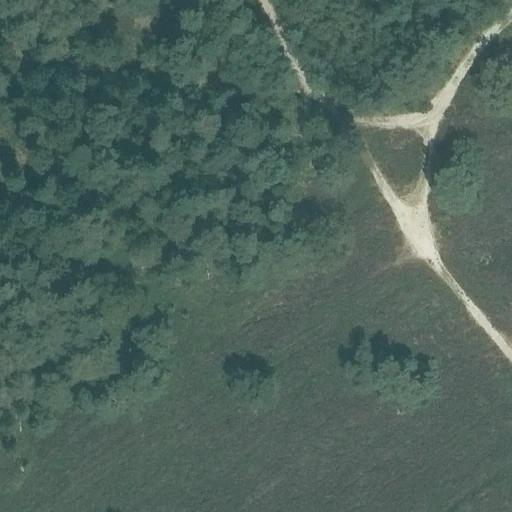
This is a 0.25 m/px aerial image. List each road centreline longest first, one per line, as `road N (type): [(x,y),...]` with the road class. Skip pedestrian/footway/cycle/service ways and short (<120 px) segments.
road 1 (track): [(0,26),(28,56),(61,72),(320,98),(343,118),(420,242),(511,352)]
road 2 (track): [(511,18),(442,98),(420,242)]
